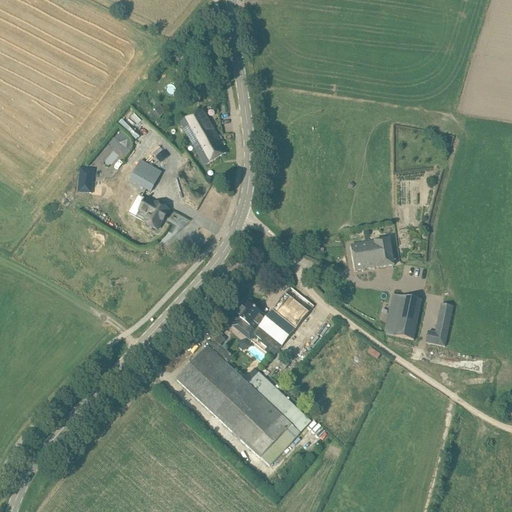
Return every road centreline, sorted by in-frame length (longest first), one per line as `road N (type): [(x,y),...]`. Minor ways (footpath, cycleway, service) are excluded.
road 1 (tertiary): [(11,511),(34,466),(212,268),(242,217)]
road 2 (residential): [(511,430),(458,402),(305,290),(289,254),(242,217)]
road 3 (tertiary): [(242,217),(250,154),(232,0)]
road 4 (track): [(425,511),(452,397),(481,381),(511,384)]
